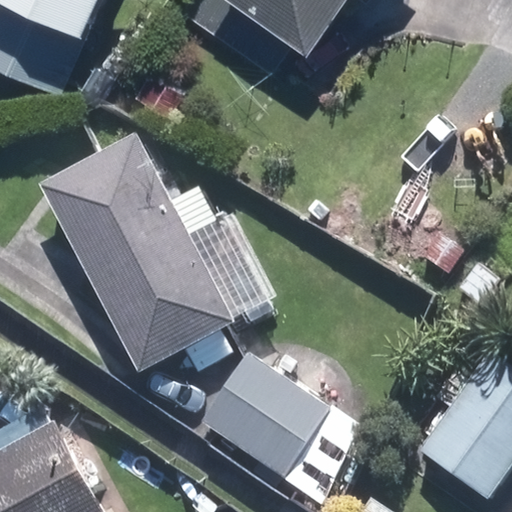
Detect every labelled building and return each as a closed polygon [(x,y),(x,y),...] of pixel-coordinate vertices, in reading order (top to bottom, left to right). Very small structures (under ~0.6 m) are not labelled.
[(0,0),(0,69),(66,99),(111,0),(0,0)] [(204,0),(192,17),(275,75),(303,35),(322,48),(355,0),(204,0)] [(138,92),(170,111),(185,89),(152,70),(138,92)] [(44,182),(142,371),(285,298),(240,210),(222,219),(203,184),(177,199),(141,130),(44,182)] [(435,262),(449,272),(461,254),(447,243),(435,262)] [(459,287),(483,305),(506,277),(482,259),(459,287)] [(422,450),(491,499),(511,469),(511,363),(493,349),(422,450)] [(283,476),(325,505),(363,427),(255,353),(206,423),(258,458),(249,469),(274,488),(283,476)] [(0,511),(112,511),(60,415),(51,420),(44,408),(0,431),(0,511)] [(364,511),(394,511),(375,498),(364,511)]
